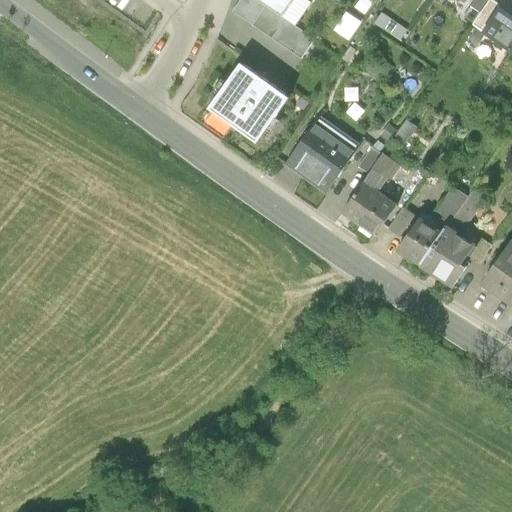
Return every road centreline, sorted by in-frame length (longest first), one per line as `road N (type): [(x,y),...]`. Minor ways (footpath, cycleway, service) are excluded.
road 1 (tertiary): [(137,109),(511,362)]
road 2 (track): [(373,275),(220,480),(125,511)]
road 3 (tertiary): [(0,9),(137,109)]
